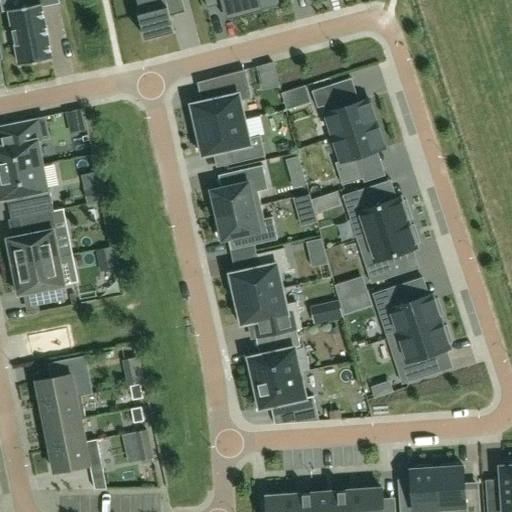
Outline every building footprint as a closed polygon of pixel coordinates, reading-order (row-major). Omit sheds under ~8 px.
[(23,0),(25,4),(7,7),(19,65),(51,58),(40,5),(56,1),(55,0),(23,0)] [(185,11),(182,0),(138,0),(142,13),(139,14),(146,38),(175,31),(171,15),(185,11)] [(271,6),(269,0),(213,0),(214,2),(210,3),(213,16),(218,15),(219,19),(271,6)] [(113,12),(124,57),(135,54),(124,9),(113,12)] [(281,91),(305,87),(299,57),(275,61),(281,91)] [(245,119),(241,100),(252,97),(246,69),(213,78),(217,94),(214,99),(192,104),(193,108),(189,109),(193,126),(197,125),(198,129),(245,119)] [(377,123),(369,99),(351,104),(350,99),(338,103),(332,84),(312,90),(318,107),(324,106),(334,137),(377,123)] [(83,98),(69,102),(75,123),(89,120),(83,98)] [(0,173),(43,165),(38,141),(46,139),(42,117),(0,125),(0,173)] [(265,155),(261,135),(249,137),(245,119),(198,129),(199,133),(195,134),(199,151),(203,150),(204,155),(226,150),(230,152),(232,163),(265,155)] [(385,148),(377,123),(334,137),(341,160),(336,162),(343,185),(363,178),(357,157),(385,148)] [(410,161),(415,175),(428,171),(423,157),(410,161)] [(47,189),(43,165),(0,173),(0,196),(1,200),(19,196),(24,199),(27,216),(21,217),(52,211),(54,210),(50,189),(47,189)] [(290,171),(295,187),(306,183),(302,168),(290,171)] [(215,206),(217,215),(261,205),(256,180),(208,191),(211,207),(215,206)] [(412,217),(406,200),(402,201),(401,197),(381,204),(375,185),(343,195),(357,239),(409,222),(408,219),(412,217)] [(295,198),(298,210),(313,206),(310,194),(295,198)] [(264,219),(261,205),(217,215),(219,224),(215,225),(219,240),(252,233),(254,245),(278,239),(273,217),(264,219)] [(61,257),(52,211),(21,217),(24,232),(21,236),(9,239),(9,242),(5,243),(9,259),(13,259),(14,266),(61,257)] [(420,242),(414,225),(410,226),(409,222),(357,239),(372,283),(408,271),(402,252),(417,247),(416,243),(420,242)] [(107,273),(119,270),(113,241),(100,243),(107,273)] [(283,288),(279,273),(289,271),(284,248),(257,254),(260,267),(227,274),(230,290),(234,289),(236,299),(283,288)] [(66,286),(61,257),(14,266),(16,274),(12,275),(15,291),(19,291),(20,294),(33,291),(37,294),(39,305),(66,300),(64,286),(66,286)] [(443,314),(438,298),(434,299),(433,294),(417,300),(413,298),(408,282),(374,294),(388,338),(441,321),(440,315),(443,314)] [(301,324),(296,302),(286,304),(283,288),(236,299),(237,304),(233,305),(237,321),(241,320),(242,324),(271,318),(274,330),(301,324)] [(434,353),(450,348),(449,343),(452,342),(447,325),(443,327),(441,321),(388,338),(403,383),(437,372),(432,357),(434,353)] [(249,357),(255,383),(301,373),(295,347),(301,346),(297,329),(273,335),(277,351),(249,357)] [(142,383),(139,369),(125,372),(128,386),(131,386),(141,384),(142,383)] [(76,397),(72,373),(37,380),(42,403),(76,397)] [(306,398),(301,373),(255,383),(261,408),(282,403),(287,406),(290,423),(319,421),(314,396),(306,398)] [(144,398),(141,384),(131,386),(134,400),(144,398)] [(81,419),(86,418),(81,396),(76,397),(42,403),(46,426),(81,419)] [(145,421),(142,407),(132,409),(135,423),(145,421)] [(51,448),(86,441),(81,419),(46,426),(51,448)] [(154,462),(147,429),(135,431),(143,465),(154,462)] [(107,489),(97,439),(86,441),(51,448),(55,471),(90,464),(95,489),(107,489)] [(511,511),(511,461),(503,462),(503,466),(501,466),(502,479),(503,499),(488,500),(489,511),(511,511)] [(465,492),(464,471),(460,471),(460,467),(442,468),(442,472),(438,473),(440,511),(480,511),(479,491),(465,492)] [(440,511),(438,473),(434,473),(434,469),(415,470),(416,474),(412,475),(413,496),(399,497),(400,511),(440,511)] [(383,511),(382,488),(359,490),(360,511),(396,511),(387,511),(383,511)] [(360,511),(359,490),(336,491),(337,511),(360,511)] [(337,511),(336,491),(313,493),(314,511),(337,511)] [(314,511),(313,493),(291,495),(291,511),(314,511)] [(291,511),(291,495),(267,496),(268,511),(291,511)]
